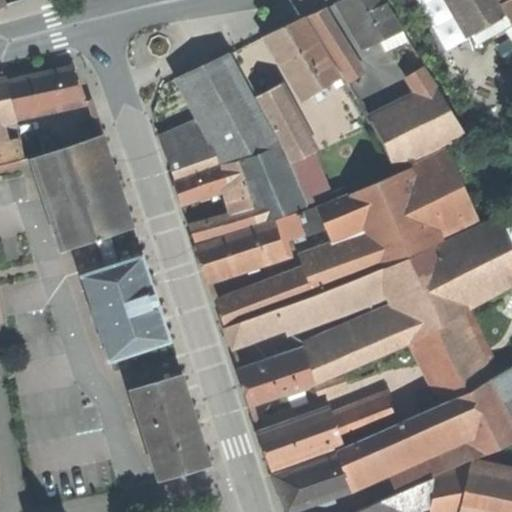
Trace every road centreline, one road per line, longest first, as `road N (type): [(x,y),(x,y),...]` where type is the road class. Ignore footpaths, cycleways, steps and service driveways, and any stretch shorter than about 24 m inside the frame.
road 1 (tertiary): [(243,474),(94,23)]
road 2 (residential): [(243,474),(113,511)]
road 3 (residential): [(21,511),(0,389)]
